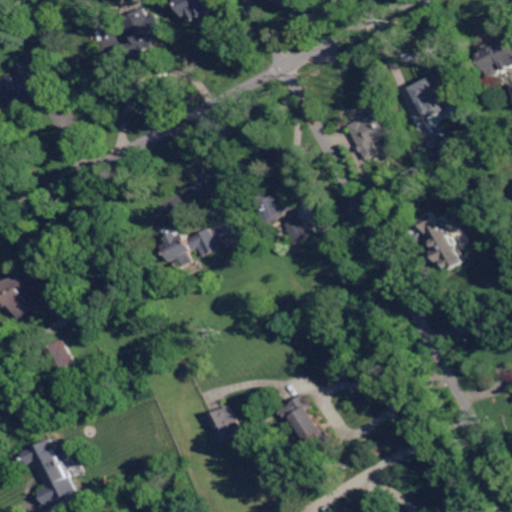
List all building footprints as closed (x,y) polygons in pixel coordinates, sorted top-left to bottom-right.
[(195,22),(194,19),(191,21),(179,0),(214,0),(219,9),(195,22)] [(40,28),(33,14),(49,6),(54,14),(50,16),(53,22),(40,28)] [(151,18),(157,14),(169,35),(153,43),(155,47),(150,50),(149,49),(141,53),(140,50),(133,54),(134,58),(122,65),(114,50),(128,43),(135,40),(124,20),(146,8),(151,18)] [(509,50),(511,48),(511,68),(509,70),(507,67),(491,75),(481,56),(486,53),(488,52),(490,51),(497,47),(501,45),(505,43),(509,50)] [(58,99),(44,107),(37,94),(29,98),(33,106),(19,113),(1,81),(13,75),(16,82),(42,68),(58,99)] [(447,90),(431,98),(433,101),(433,102),(442,97),(449,110),(438,116),(437,116),(435,112),(429,116),(414,87),(423,82),(425,81),(433,77),(434,79),(440,76),(447,90)] [(404,140),(400,142),(401,143),(395,146),(394,145),(392,146),(387,137),(376,143),(382,154),(369,160),(365,152),(363,152),(361,147),(360,147),(362,146),(351,126),(365,119),(367,122),(375,118),(371,109),(382,103),(385,102),(404,140)] [(442,171),(429,144),(430,144),(448,135),(449,135),(458,153),(451,156),(455,164),(442,171)] [(411,187),(411,186),(406,177),(405,174),(419,167),(425,179),(411,187)] [(273,198),(279,194),(281,197),(283,196),(286,195),(288,193),(297,209),(296,209),(291,212),(285,215),(273,221),(272,222),(257,195),(268,189),(273,198)] [(445,232),(450,229),(462,251),(454,255),(460,266),(450,272),(443,259),(442,256),(432,238),(435,237),(432,232),(430,233),(428,231),(423,221),(422,219),(436,212),(443,226),(442,227),(445,232)] [(295,225),(302,221),(309,235),(311,237),(297,245),(293,236),(286,224),(289,223),(293,220),(295,225)] [(221,246),(223,249),(207,258),(202,248),(192,253),(196,261),(185,267),(184,268),(180,270),(167,244),(171,242),(168,237),(169,237),(180,231),(182,236),(184,235),(185,234),(186,234),(189,239),(192,237),(194,236),(211,227),(212,229),(221,246)] [(20,276),(25,273),(31,284),(28,286),(32,293),(35,291),(41,302),(36,304),(39,308),(21,318),(13,304),(7,308),(3,300),(1,301),(0,299),(0,279),(17,270),(20,276)] [(57,374),(45,349),(65,340),(77,364),(57,374)] [(322,425),(324,428),(326,431),(329,429),(335,440),(321,448),(319,445),(306,453),(301,445),(305,444),(299,435),(303,432),(300,427),(296,420),(291,424),(283,410),(290,405),(308,395),(310,398),(316,408),(313,410),(322,425)] [(225,444),(216,426),(211,416),(225,409),(231,406),(240,424),(245,434),(242,436),(225,444)] [(79,491),(48,507),(40,491),(51,486),(38,460),(30,464),(25,452),(53,438),(79,491)]
